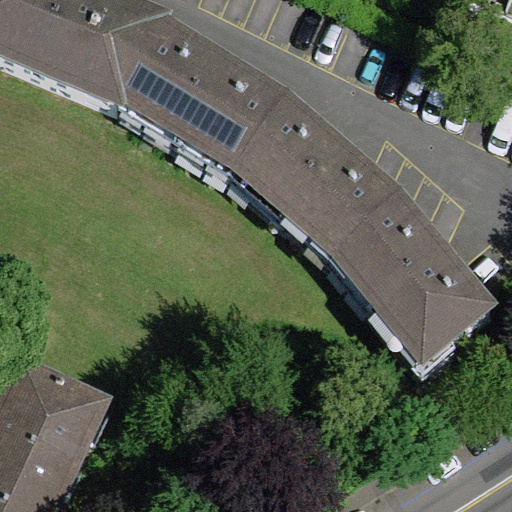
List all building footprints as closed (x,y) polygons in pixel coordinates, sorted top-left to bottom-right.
[(0,0),(0,70),(122,122),(125,117),(164,42),(167,37),(78,0),(0,0)] [(287,118),(164,42),(125,117),(237,186),(287,118)] [(399,214),(287,118),(237,186),(338,273),(399,214)] [(473,305),(399,214),(338,273),(424,380),(491,327),(473,305)] [(0,428),(0,437),(79,474),(106,415),(25,376),(0,428)] [(0,509),(6,511),(60,511),(79,474),(0,437),(0,509)]
